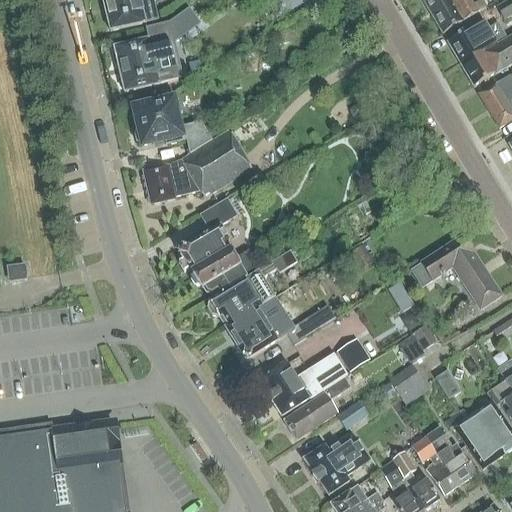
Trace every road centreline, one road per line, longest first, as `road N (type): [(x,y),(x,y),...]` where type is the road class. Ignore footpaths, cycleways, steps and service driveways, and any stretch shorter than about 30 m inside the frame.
road 1 (tertiary): [(259,511),(159,355),(119,268),(52,0)]
road 2 (residential): [(511,231),(376,0)]
